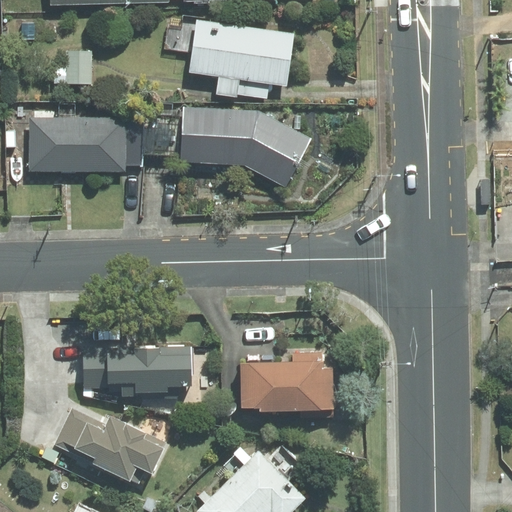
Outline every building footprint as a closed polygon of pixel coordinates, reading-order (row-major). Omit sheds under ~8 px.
[(290,85),(298,32),(201,18),(199,28),(191,27),(187,51),(192,52),(189,70),(223,74),(220,93),(242,96),(243,94),(270,98),(272,82),(290,85)] [(95,48),(70,47),(70,83),(95,83),(95,48)] [(148,117),(146,152),(185,154),(189,105),(150,103),(148,117)] [(262,109),(189,105),(185,154),(185,160),(222,162),(249,163),(290,186),(303,160),(315,137),(262,109)] [(130,164),(130,116),(33,116),(33,170),(38,170),(130,170),(130,164)] [(148,117),(130,116),(130,164),(136,165),(146,165),(146,152),(148,117)] [(114,347),(87,347),(88,387),(112,386),(112,391),(127,390),(127,395),(143,394),(143,390),(175,389),(175,384),(202,383),(201,350),(169,351),(168,343),(140,344),(141,350),(132,350),(114,351),(114,347)] [(295,359),(247,360),(248,405),(266,404),(266,408),(339,407),(338,366),(329,366),(329,359),(325,359),(325,351),(295,352),(295,359)] [(160,471),(172,445),(150,435),(153,429),(117,413),(112,424),(75,407),(58,444),(137,479),(144,463),(160,471)] [(311,495),(262,448),(202,510),(204,511),(274,511),(277,510),(279,511),(294,511),(307,499),(311,495)]
